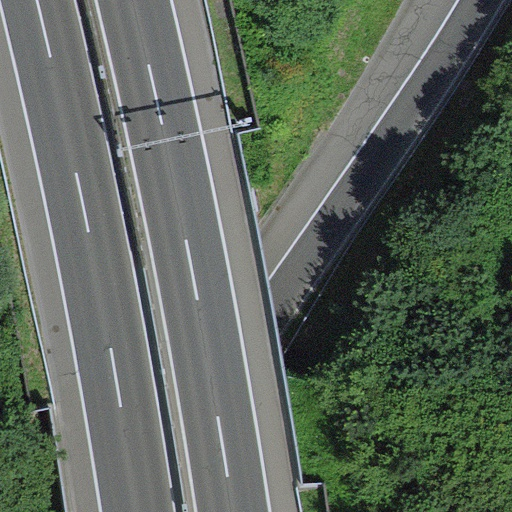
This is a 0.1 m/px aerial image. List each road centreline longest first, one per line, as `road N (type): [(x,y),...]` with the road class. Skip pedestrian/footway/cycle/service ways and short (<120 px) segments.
road 1 (motorway): [(482,0),(269,318),(153,511)]
road 2 (motorway): [(33,0),(75,166),(136,511)]
road 3 (motorway): [(232,511),(169,147),(131,0)]
